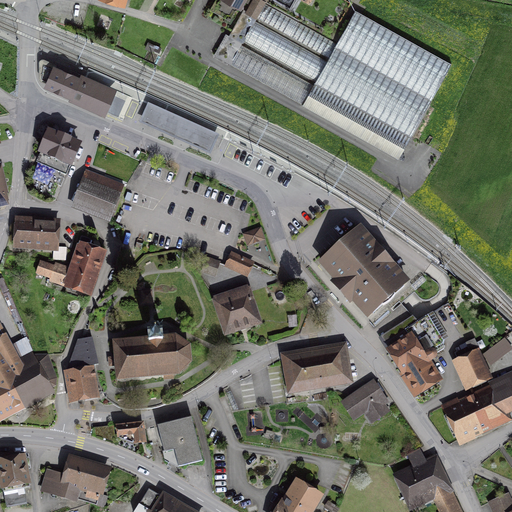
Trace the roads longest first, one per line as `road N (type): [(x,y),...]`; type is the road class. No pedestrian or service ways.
road 1 (residential): [(30,104),(57,105),(257,191),(285,258),(340,323)]
road 2 (residential): [(452,462),(340,323)]
road 3 (secondary): [(60,439),(147,467),(221,511)]
road 4 (residential): [(205,390),(138,415),(74,415),(60,439)]
road 5 (residential): [(340,323),(205,390)]
